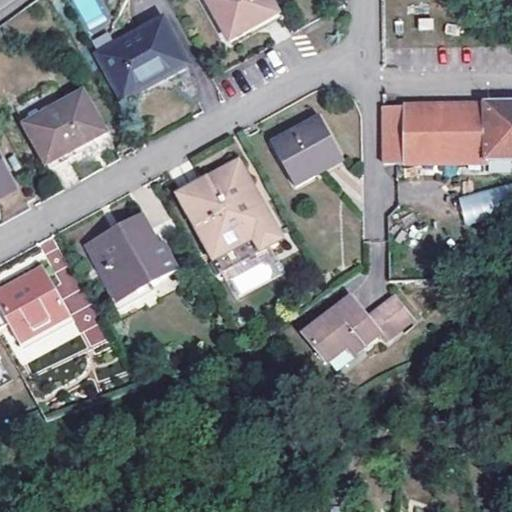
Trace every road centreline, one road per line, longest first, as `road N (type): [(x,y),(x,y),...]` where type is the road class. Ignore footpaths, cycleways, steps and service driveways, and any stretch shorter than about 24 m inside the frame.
road 1 (residential): [(0,244),(367,47)]
road 2 (residential): [(375,241),(367,47)]
